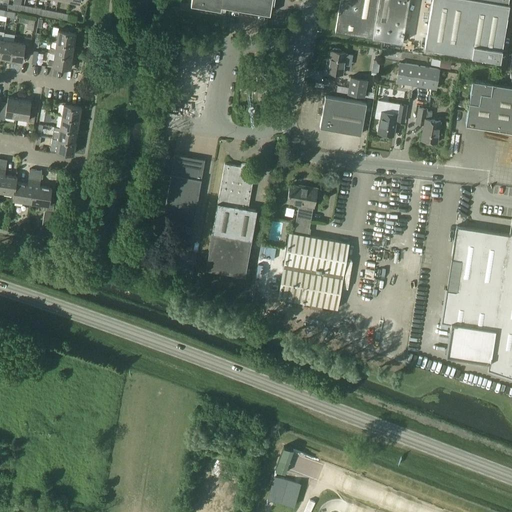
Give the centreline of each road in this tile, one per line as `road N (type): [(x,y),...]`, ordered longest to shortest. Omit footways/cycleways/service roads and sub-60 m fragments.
road 1 (primary): [(511,478),(0,288)]
road 2 (unclassified): [(479,178),(313,159),(287,123)]
road 3 (unclassified): [(287,123),(267,131),(229,128),(221,113),(226,65),(241,46),(300,51)]
